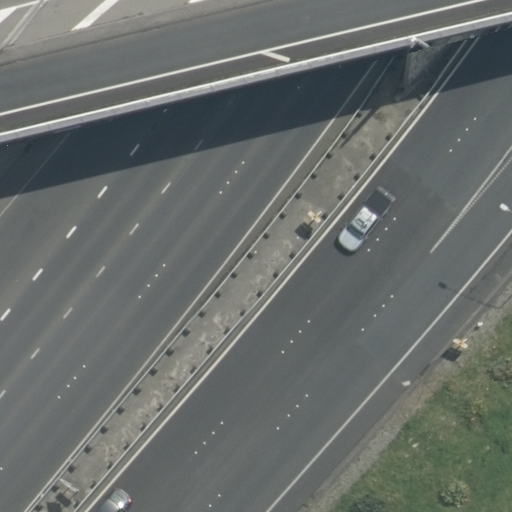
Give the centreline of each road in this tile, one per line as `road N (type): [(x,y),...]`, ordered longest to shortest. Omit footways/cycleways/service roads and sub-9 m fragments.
road 1 (trunk): [(411,0),(0,94),(0,253),(214,0)]
road 2 (trunk): [(0,439),(183,211),(334,0)]
road 3 (trunk): [(511,65),(340,322)]
road 4 (trunk): [(340,322),(178,511)]
road 5 (trunk): [(511,208),(481,246),(340,322)]
